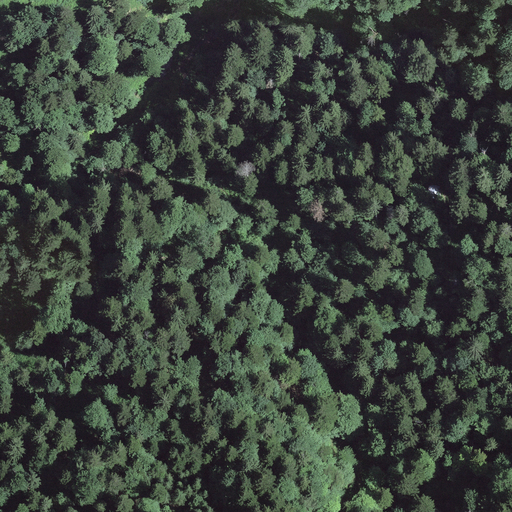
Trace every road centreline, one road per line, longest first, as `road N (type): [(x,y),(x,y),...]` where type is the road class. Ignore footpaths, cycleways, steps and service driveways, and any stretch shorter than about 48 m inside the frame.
road 1 (track): [(296,511),(275,482),(121,428),(67,448),(53,478),(30,471),(30,442),(106,275),(148,257),(197,255)]
road 2 (track): [(511,271),(466,244),(447,200),(480,105),(511,63)]
